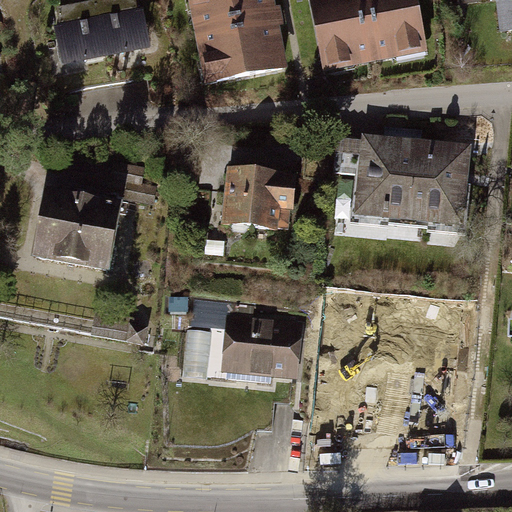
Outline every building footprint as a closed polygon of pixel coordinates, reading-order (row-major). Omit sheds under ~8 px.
[(130,0),(119,0),(92,5),(102,54),(139,47),(136,30),(142,29),(138,12),(133,13),(130,0)] [(210,57),(215,81),(279,67),(271,27),(277,25),(275,10),(267,10),(265,0),(199,0),(201,4),(192,15),(199,49),(210,57)] [(309,0),(321,60),(344,55),(354,62),(389,55),(396,45),(419,40),(411,0),(309,0)] [(511,0),(495,0),(499,30),(511,28),(511,0)] [(65,61),(102,54),(92,5),(55,12),(58,27),(52,28),(56,46),(61,45),(65,61)] [(390,141),(362,138),(361,143),(358,175),(355,215),(386,218),(386,222),(425,226),(426,222),(457,225),(461,183),(453,182),(453,172),(462,173),(464,149),(416,144),(417,133),(391,130),(390,141)] [(358,175),(361,143),(334,141),(334,147),(331,172),(358,175)] [(331,172),(334,147),(304,144),(300,179),(330,182),(331,172)] [(140,168),(110,163),(107,179),(126,182),(123,197),(150,202),(152,187),(137,185),(140,168)] [(252,175),(228,172),(223,223),(228,224),(228,227),(232,231),(241,232),(246,228),(246,226),(276,230),(276,228),(283,229),(285,214),(286,214),(290,180),(270,178),(270,175),(252,173),(252,175)] [(58,196),(44,194),(33,256),(103,269),(116,196),(85,190),(83,201),(71,198),(72,188),(60,186),(58,196)] [(187,322),(223,325),(225,302),(190,298),(187,322)] [(377,313),(357,311),(356,322),(376,323),(375,336),(372,335),(371,342),(374,343),(372,366),(443,374),(449,319),(420,316),(420,323),(413,322),(414,315),(377,312),(377,313)] [(93,333),(140,342),(142,328),(95,320),(93,333)] [(295,327),(227,320),(222,367),(223,368),(222,378),(267,383),(268,372),(291,374),(295,327)] [(190,366),(209,367),(211,330),(192,329),(190,366)]
